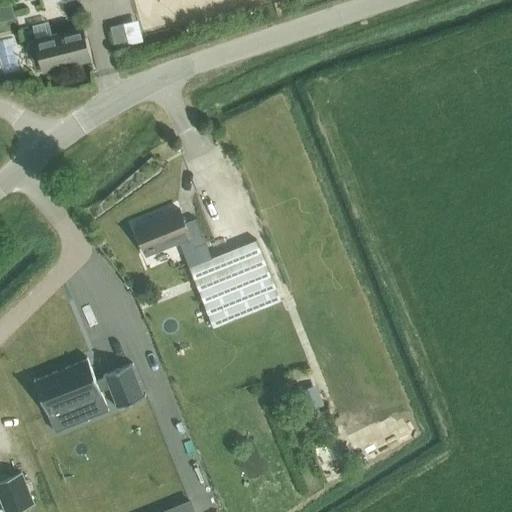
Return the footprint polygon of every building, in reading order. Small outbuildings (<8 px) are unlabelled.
[(15,8),(0,11),(0,9),(0,19),(16,17),(15,8)] [(124,23),(110,27),(115,47),(129,44),(124,23)] [(81,28),(36,40),(44,72),(89,60),(81,28)] [(178,241),(203,303),(213,327),(247,313),(281,299),(256,240),(200,263),(194,247),(205,243),(195,218),(183,223),(177,208),(134,226),(145,254),(178,241)] [(35,378),(33,379),(48,416),(50,416),(49,414),(100,394),(100,395),(102,394),(100,391),(109,387),(117,406),(115,406),(116,407),(145,396),(145,394),(143,395),(131,365),(133,365),(132,363),(103,375),(104,378),(96,381),(87,357),(85,358),(86,360),(35,380),(35,378)] [(299,392),(307,412),(323,405),(315,385),(299,392)] [(0,498),(5,511),(14,511),(34,504),(21,472),(0,479),(0,498)] [(203,511),(225,511),(218,493),(199,500),(203,511)] [(193,511),(189,501),(161,511),(193,511)]
